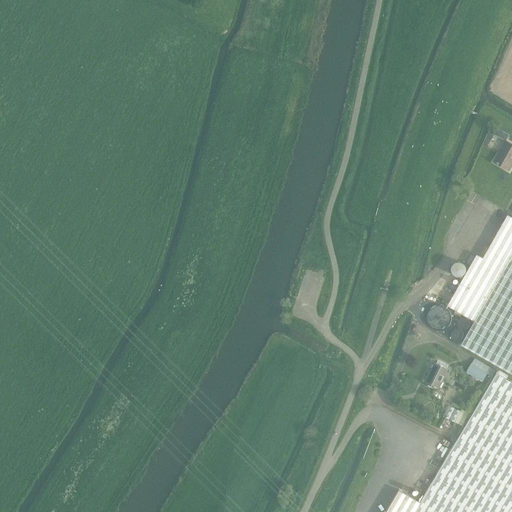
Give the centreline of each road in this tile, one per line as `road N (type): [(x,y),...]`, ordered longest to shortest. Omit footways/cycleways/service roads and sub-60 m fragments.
road 1 (unknown): [(358,372),(395,311),(418,295),(481,213)]
road 2 (unclassified): [(299,511),(361,362)]
